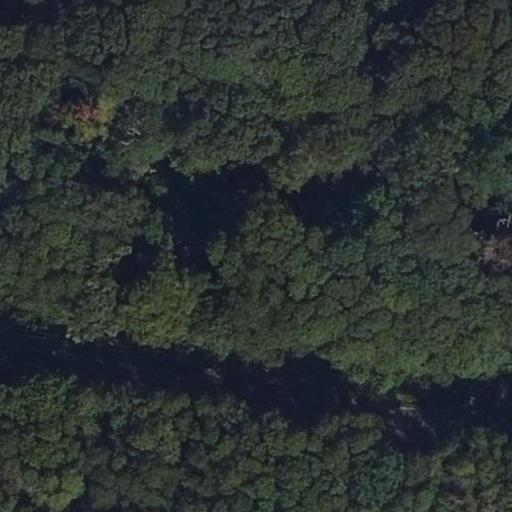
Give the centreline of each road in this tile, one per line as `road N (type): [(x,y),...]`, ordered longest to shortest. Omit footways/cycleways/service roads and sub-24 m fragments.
road 1 (secondary): [(511,432),(452,434),(304,416),(0,363)]
road 2 (track): [(0,142),(235,179),(511,197)]
